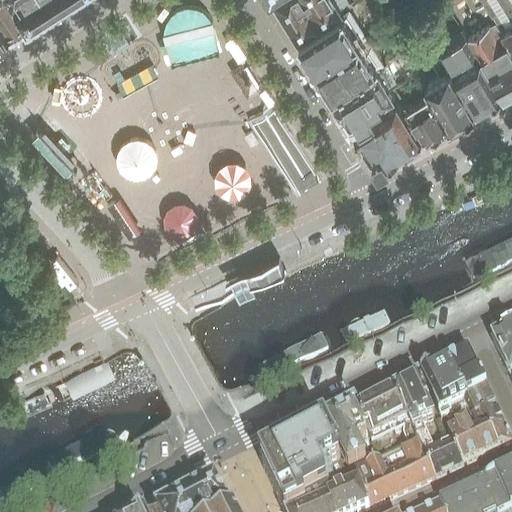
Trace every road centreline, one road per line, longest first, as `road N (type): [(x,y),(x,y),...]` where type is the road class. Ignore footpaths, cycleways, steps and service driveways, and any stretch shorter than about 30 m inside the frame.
road 1 (tertiary): [(222,446),(465,322)]
road 2 (tertiary): [(369,200),(142,307)]
road 3 (residential): [(244,0),(369,200)]
road 4 (residential): [(142,307),(0,153)]
road 5 (tertiary): [(511,121),(369,200)]
road 6 (unclassified): [(222,446),(142,307)]
road 7 (tertiary): [(142,307),(0,371)]
road 8 (tertiary): [(97,511),(222,446)]
road 9 (residential): [(107,0),(0,69)]
road 10 (residential): [(511,462),(400,511)]
